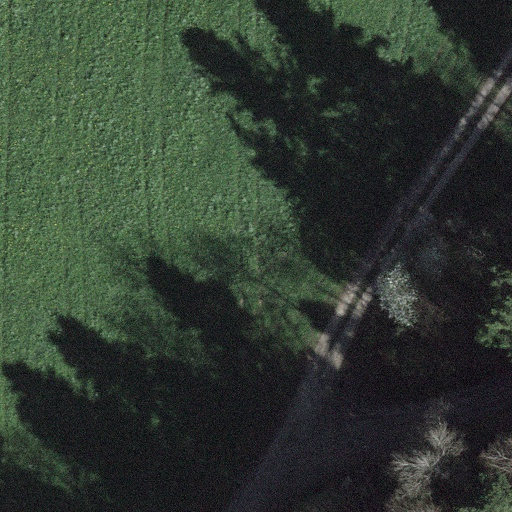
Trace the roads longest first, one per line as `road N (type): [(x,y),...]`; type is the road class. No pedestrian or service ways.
road 1 (track): [(309,406),(511,99)]
road 2 (track): [(309,406),(511,365)]
road 3 (track): [(227,511),(309,406)]
